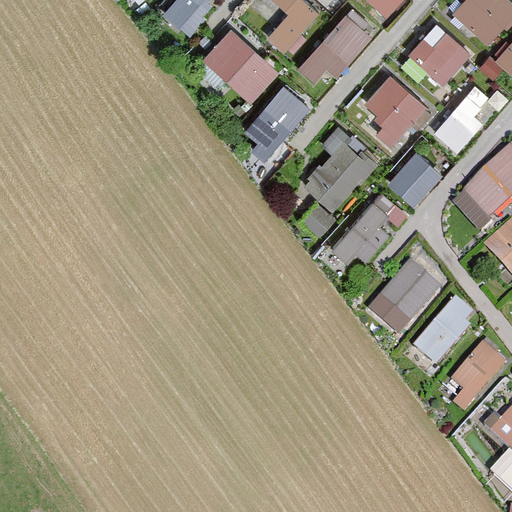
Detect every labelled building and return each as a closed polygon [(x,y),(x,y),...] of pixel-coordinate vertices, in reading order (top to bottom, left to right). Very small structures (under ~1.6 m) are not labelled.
[(215,0),(171,0),(163,9),(187,33),(217,2),(215,0)] [(303,30),(321,10),(309,0),(273,0),(286,11),(270,29),(293,50),(308,35),(303,30)] [(371,0),(386,14),(399,0),(371,0)] [(489,43),(511,18),(511,0),(459,0),(452,8),(489,43)] [(315,80),(327,65),(339,75),(373,32),(345,9),(298,66),(315,80)] [(442,82),(473,52),(439,18),(408,49),(442,82)] [(250,102),(278,72),(229,26),(201,56),(250,102)] [(511,71),(511,36),(495,55),(511,71)] [(365,102),(386,118),(376,131),(395,146),(430,102),(390,71),(365,102)] [(474,112),(488,90),(470,79),(436,133),(461,149),(482,117),(474,112)] [(285,82),(241,131),(268,156),(313,107),(285,82)] [(323,141),(332,149),(303,181),(335,210),(378,163),(337,126),(323,141)] [(499,216),(511,204),(511,143),(451,200),(480,231),(498,215),(499,216)] [(413,203),(444,172),(419,147),(388,178),(413,203)] [(358,250),(367,259),(395,229),(394,228),(408,213),(383,190),(331,246),(347,261),(358,250)] [(318,199),(302,217),(321,233),(336,216),(318,199)] [(511,219),(511,218),(483,245),(511,275),(511,219)] [(414,258),(368,307),(399,336),(444,287),(414,258)] [(456,297),(413,347),(435,366),(478,316),(456,297)] [(485,340),(451,377),(464,389),(454,401),(464,410),(509,362),(485,340)] [(511,402),(487,429),(510,451),(490,471),(511,491),(511,402)]
